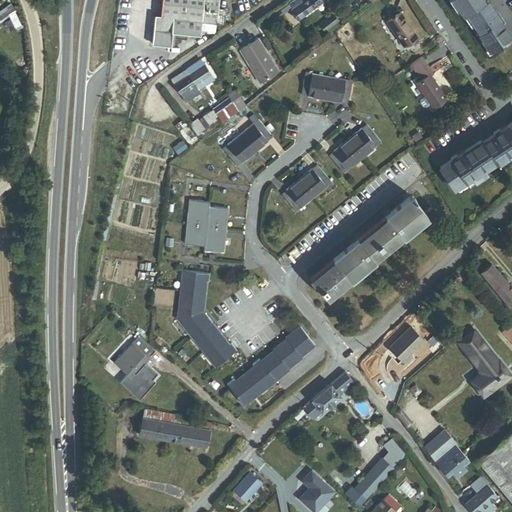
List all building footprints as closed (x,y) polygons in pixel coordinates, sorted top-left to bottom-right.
[(218,0),(162,0),(161,17),(155,16),(152,45),(174,47),(176,34),(200,36),(201,30),(202,22),(211,23),(216,24),(218,0)] [(295,0),(289,5),(298,19),(325,0),(295,0)] [(511,36),(498,18),(499,17),(487,0),(485,0),(484,1),(483,0),(451,0),(463,16),(465,15),(478,33),(477,33),(489,51),(511,36)] [(404,47),(417,38),(401,14),(387,22),(404,47)] [(320,25),(325,31),(337,22),(332,16),(320,25)] [(210,31),(211,23),(202,22),(201,30),(210,31)] [(511,69),(511,38),(511,36),(489,51),(505,74),(511,69)] [(260,82),(276,73),(257,41),(241,50),(260,82)] [(199,89),(214,79),(204,64),(202,65),(199,61),(186,69),(199,89)] [(184,99),(199,89),(186,69),(171,79),(174,84),(173,85),(180,96),(181,95),(184,99)] [(302,94),(324,98),(328,77),(306,73),(302,94)] [(433,108),(446,100),(429,75),(416,83),(433,108)] [(324,98),(347,103),(351,82),(328,77),(324,98)] [(222,125),(238,112),(233,103),(229,98),(212,110),(217,117),(222,125)] [(238,112),(244,107),(239,99),(233,103),(238,112)] [(216,121),(215,119),(217,117),(212,110),(203,117),(210,126),(216,121)] [(198,121),(204,130),(210,126),(203,117),(198,121)] [(255,152),(272,137),(258,120),(257,121),(253,124),(240,134),(255,152)] [(199,133),(204,130),(198,121),(193,124),(199,133)] [(438,168),(453,190),(464,183),(465,185),(473,180),(475,182),(488,174),(485,169),(496,162),(497,164),(509,156),(511,160),(511,122),(506,126),(505,125),(499,128),(500,130),(482,142),(481,140),(463,151),(462,150),(457,154),(458,155),(438,168)] [(362,158),(381,142),(374,134),(366,125),(348,140),(362,158)] [(190,145),(196,141),(188,130),(182,134),(190,145)] [(384,139),(378,131),(374,134),(381,142),(384,139)] [(237,166),(255,152),(240,134),(223,149),(237,166)] [(329,156),(344,173),(362,158),(348,140),(329,156)] [(187,149),(183,143),(177,148),(181,154),(187,149)] [(299,181),(313,197),(331,182),(317,166),(299,181)] [(296,211),(313,197),(299,181),(282,195),(296,211)] [(311,279),(327,299),(426,216),(410,197),(398,207),(373,228),(335,259),(311,279)] [(187,224),(207,226),(208,208),(209,203),(189,201),(187,224)] [(207,226),(225,228),(226,210),(208,208),(207,226)] [(185,244),(205,246),(207,226),(187,224),(185,244)] [(204,250),(222,252),(225,228),(207,226),(205,246),(204,250)] [(508,307),(511,304),(511,289),(492,264),(481,274),(508,307)] [(181,293),(203,295),(205,283),(208,283),(209,274),(182,271),(180,283),(182,284),(181,293)] [(179,309),(202,311),(203,295),(181,293),(179,309)] [(205,314),(201,317),(202,311),(179,309),(178,319),(177,320),(187,333),(189,332),(193,337),(210,323),(212,322),(205,314)] [(204,351),(221,337),(210,323),(193,337),(204,351)] [(148,359),(154,352),(125,325),(119,332),(132,343),(114,362),(135,382),(139,378),(136,375),(138,373),(140,374),(146,368),(144,366),(149,360),(148,359)] [(511,341),(511,329),(509,326),(503,332),(511,341)] [(300,355),(314,345),(299,327),(286,337),(287,338),(300,355)] [(388,348),(402,362),(424,341),(410,327),(388,348)] [(483,397),(510,376),(498,360),(497,361),(474,330),(458,342),(481,373),(471,381),(483,397)] [(208,359),(215,368),(236,350),(231,344),(228,346),(221,337),(204,351),(209,358),(208,359)] [(301,356),(300,355),(287,338),(273,349),(274,351),(287,368),(301,356)] [(288,369),(287,368),(274,351),(260,362),(274,380),(288,369)] [(268,388),(276,381),(274,380),(260,362),(258,359),(252,364),(254,367),(245,374),(259,392),(266,386),(268,388)] [(330,384),(339,394),(353,382),(344,372),(330,384)] [(254,398),(253,397),(259,392),(245,374),(235,381),(234,379),(227,384),(245,406),(254,398)] [(321,412),(322,413),(341,397),(339,394),(330,384),(311,400),(321,412)] [(313,419),(321,412),(311,400),(303,406),(313,419)] [(180,424),(182,417),(144,410),(139,435),(206,447),(210,430),(180,424)] [(406,426),(411,423),(401,410),(396,412),(406,426)] [(180,424),(210,430),(211,423),(182,417),(180,424)] [(435,462),(455,444),(457,443),(445,429),(423,448),(435,462)] [(511,502),(511,434),(503,442),(503,441),(477,462),(511,502)] [(403,454),(392,439),(386,443),(398,458),(403,454)] [(469,460),(455,444),(435,462),(445,472),(449,468),(457,477),(466,469),(462,465),(469,460)] [(357,489),(367,499),(394,469),(383,460),(357,489)] [(252,496),(255,499),(263,490),(260,487),(263,484),(249,472),(233,490),(234,491),(246,501),(247,502),(252,496)] [(313,491),(300,498),(311,511),(315,511),(336,493),(312,473),(302,482),(313,491)] [(472,487),(477,492),(486,484),(482,479),(472,487)] [(416,493),(405,482),(399,488),(411,499),(416,493)] [(492,505),(490,503),(497,497),(487,486),(464,505),(469,511),(490,511),(488,509),(492,505)] [(230,495),(242,506),(246,501),(234,491),(230,495)] [(394,511),(399,508),(387,497),(378,506),(377,506),(371,511),(394,511)]
